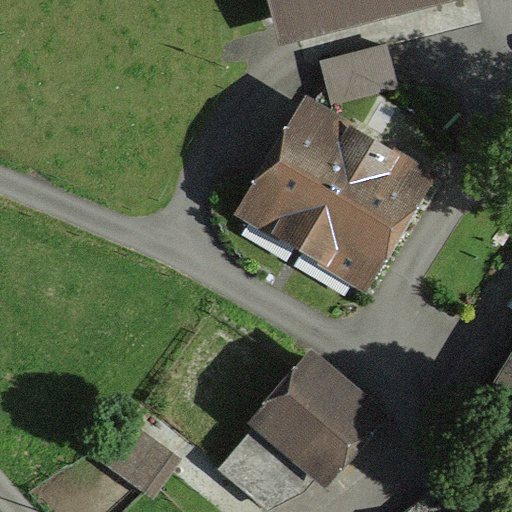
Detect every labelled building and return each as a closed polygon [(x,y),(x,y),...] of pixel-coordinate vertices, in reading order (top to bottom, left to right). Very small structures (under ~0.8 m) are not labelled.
[(263,0),(275,41),(431,0),(263,0)] [(397,63),(327,73),(333,117),(403,107),(397,63)] [(434,188),(301,117),(241,227),(374,299),(434,188)] [(379,421),(304,359),(247,427),(322,490),(379,421)] [(511,369),(476,430),(511,451),(511,369)] [(133,422),(97,463),(141,501),(177,460),(133,422)]
